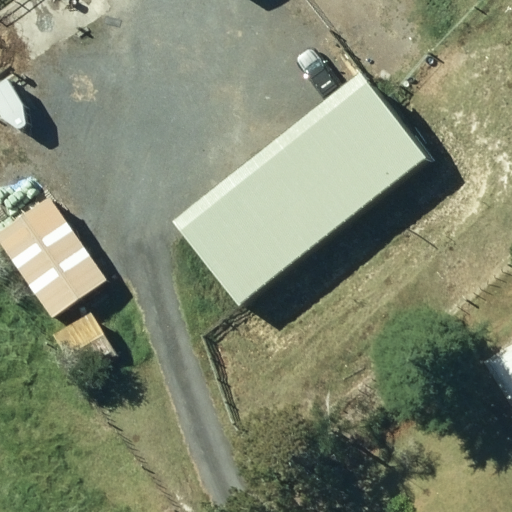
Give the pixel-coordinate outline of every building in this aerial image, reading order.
[(87,0),(0,0),(0,60),(18,46),(32,63),(97,12),(87,0)] [(129,0),(111,0),(118,9),(129,0)] [(48,97),(27,67),(0,85),(0,126),(2,129),(48,97)] [(192,233),(249,307),(437,161),(380,87),(192,233)] [(4,239),(60,319),(114,281),(58,200),(4,239)] [(61,336),(84,375),(121,352),(99,315),(61,336)]
